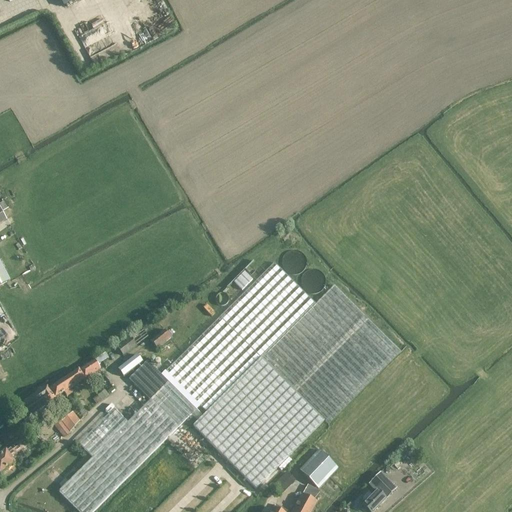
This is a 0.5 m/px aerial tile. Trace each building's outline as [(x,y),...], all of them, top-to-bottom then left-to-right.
[(0,258),(0,285),(11,279),(0,258)] [(205,413),(314,304),(274,264),(165,373),(205,413)] [(334,286),(203,417),(147,360),(125,378),(149,402),(59,492),(79,511),(93,511),(191,415),(198,422),(194,426),(257,490),(296,451),(325,421),(329,424),(401,351),(334,286)] [(123,356),(148,337),(142,330),(117,349),(123,356)] [(171,339),(164,330),(150,341),(157,350),(171,339)] [(78,369),(85,379),(100,369),(97,365),(103,361),(99,355),(78,369)] [(143,363),(137,355),(118,370),(124,378),(143,363)] [(48,389),(56,400),(65,393),(68,398),(73,394),(70,390),(85,379),(78,369),(48,389)] [(43,405),(45,407),(56,400),(48,389),(47,387),(36,395),(40,400),(38,402),(42,407),(43,405)] [(36,395),(16,409),(24,421),(45,407),(43,405),(42,407),(38,402),(40,400),(36,395)] [(98,395),(93,399),(97,404),(102,401),(98,395)] [(55,413),(62,421),(66,418),(60,410),(55,413)] [(73,411),(67,416),(75,427),(80,421),(73,411)] [(65,438),(70,434),(61,423),(57,427),(65,438)] [(15,428),(6,435),(10,440),(19,433),(15,428)] [(4,434),(0,437),(0,438),(4,444),(9,441),(4,434)] [(23,439),(0,456),(0,473),(14,463),(10,457),(14,453),(15,454),(28,445),(23,439)] [(335,470),(317,453),(300,471),(317,488),(335,470)] [(295,480),(288,473),(274,487),(281,494),(295,480)] [(362,505),(369,511),(373,511),(386,499),(385,499),(395,488),(378,473),(367,485),(374,492),(371,496),(367,492),(361,499),(365,502),(362,505)] [(289,511),(276,504),(271,511),(310,511),(316,502),(312,500),(318,492),(306,486),(301,495),(301,494),(291,511),(289,511)]
